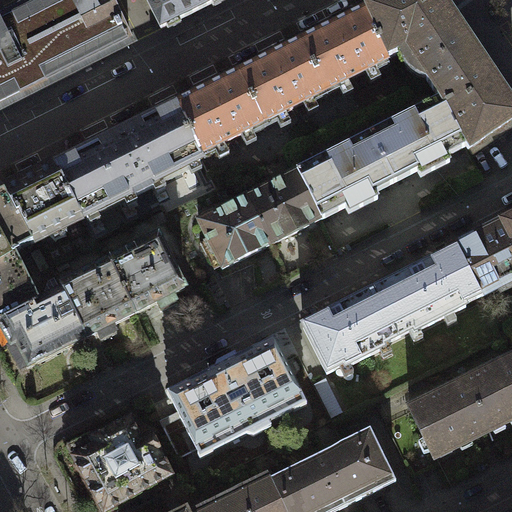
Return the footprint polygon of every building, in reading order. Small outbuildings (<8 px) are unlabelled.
[(48,0),(0,24),(0,110),(131,45),(108,0),(48,0)] [(142,0),(157,29),(215,0),(142,0)] [(511,108),(463,35),(439,0),(389,0),(365,13),(387,59),(406,51),(440,99),(465,147),(467,151),(511,120),(511,108)] [(387,59),(365,13),(301,44),(326,93),(389,62),(387,59)] [(326,93),(301,44),(239,75),(263,124),(326,93)] [(201,155),(263,124),(239,75),(177,106),(201,155)] [(465,147),(440,99),(369,136),(393,184),(427,166),(430,173),(449,163),(446,157),(465,147)] [(201,155),(177,106),(53,167),(80,220),(131,195),(132,198),(152,189),(150,184),(203,158),(201,155)] [(393,184),(369,136),(296,173),(320,220),(356,202),(359,209),(377,200),(374,194),(393,184)] [(31,244),(80,220),(53,167),(4,191),(31,244)] [(320,220),(296,173),(247,198),(272,245),(320,220)] [(4,191),(0,193),(0,324),(41,304),(39,301),(16,254),(31,244),(4,191)] [(272,245),(247,198),(212,216),(209,210),(200,215),(202,220),(198,222),(223,270),(272,245)] [(511,280),(511,239),(505,226),(503,222),(486,231),(488,235),(456,250),(480,297),(511,280)] [(185,289),(159,237),(108,262),(134,314),(185,289)] [(480,297),(456,250),(374,292),(398,339),(413,331),(415,334),(465,308),(464,305),(480,297)] [(134,314),(108,262),(59,286),(61,290),(85,338),(134,314)] [(85,338),(61,290),(39,301),(41,304),(0,324),(0,328),(11,349),(24,371),(59,352),(85,338)] [(374,292),(304,327),(327,373),(343,365),(345,369),(383,350),(382,347),(398,339),(374,292)] [(269,422),(305,404),(272,342),(238,360),(235,355),(216,365),(215,371),(168,396),(201,458),(246,434),(254,436),(271,427),(269,422)] [(511,359),(477,378),(489,401),(494,399),(506,422),(511,418),(511,359)] [(477,378),(409,412),(433,459),(438,457),(441,458),(451,453),(452,449),(506,422),(494,399),(489,401),(477,378)] [(88,487),(100,511),(107,511),(173,477),(151,436),(142,441),(130,418),(118,424),(91,439),(89,436),(67,448),(88,487)] [(324,511),(393,478),(370,430),(270,479),(285,511),(324,511)] [(285,511),(270,479),(203,511),(285,511)]
